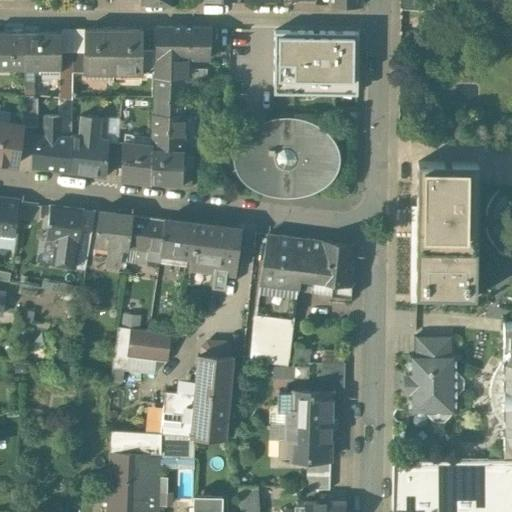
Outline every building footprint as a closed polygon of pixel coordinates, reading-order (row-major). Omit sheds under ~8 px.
[(210,26),(157,26),(156,57),(185,57),(208,57),(210,26)] [(114,29),(84,28),(84,49),(84,69),(85,69),(113,69),(114,29)] [(143,29),(114,29),(113,69),(142,70),(143,29)] [(358,32),(274,31),(273,92),(357,93),(358,32)] [(24,32),(0,32),(0,67),(24,68),(24,32)] [(61,32),(24,32),(24,68),(60,67),(61,67),(61,49),(61,32)] [(73,49),(61,49),(61,67),(60,67),(59,97),(63,97),(72,98),(72,72),(73,49)] [(84,49),(73,49),(72,72),(85,73),(85,69),(84,69),(84,49)] [(185,57),(156,57),(155,80),(184,80),(185,57)] [(184,80),(155,80),(154,114),(183,114),(184,80)] [(72,98),(63,97),(62,115),(72,115),(72,98)] [(183,114),(154,114),(153,148),(183,149),(183,114)] [(62,115),(43,115),(42,136),(71,136),(71,134),(72,115),(62,115)] [(101,119),(81,116),(78,135),(99,138),(101,119)] [(0,121),(0,161),(16,164),(21,127),(21,124),(0,121)] [(283,125),(272,126),(263,129),(256,133),(250,138),(245,144),(242,151),(241,159),(244,167),(248,174),(254,179),(261,183),(269,186),(276,188),(295,188),(303,187),(311,184),(318,180),(324,175),(328,168),(331,161),(331,153),(328,145),(324,139),(317,134),(310,130),(303,127),(295,125),(283,125)] [(78,135),(71,134),(71,136),(70,171),(105,175),(107,140),(99,138),(78,135)] [(42,136),(32,136),(31,166),(70,171),(71,136),(42,136)] [(150,146),(123,143),(121,177),(149,181),(150,148),(150,146)] [(182,185),(183,149),(153,148),(150,148),(149,181),(182,185)] [(478,163),(417,162),(416,205),(410,205),(409,302),(449,303),(450,296),(476,297),(478,163)] [(18,200),(0,197),(0,230),(14,232),(14,231),(18,200)] [(81,209),(50,205),(46,236),(55,238),(77,241),(81,209)] [(95,211),(81,209),(77,241),(74,266),(85,268),(95,211)] [(132,216),(98,211),(93,253),(107,255),(106,262),(120,264),(123,246),(128,247),(132,216)] [(165,220),(132,216),(128,247),(135,248),(160,252),(165,220)] [(195,224),(165,220),(160,252),(159,260),(159,261),(185,265),(187,255),(191,256),(195,224)] [(240,230),(195,224),(191,256),(189,266),(234,272),(240,230)] [(14,232),(0,230),(0,246),(13,248),(16,232),(14,231),(14,232)] [(268,234),(255,232),(253,255),(264,257),(268,234)] [(321,241),(268,234),(264,257),(260,282),(255,318),(252,358),(253,358),(288,358),(297,291),(326,293),(327,281),(315,280),(321,241)] [(77,241),(55,238),(52,264),(74,266),(77,241)] [(353,245),(321,241),(315,280),(327,281),(352,284),(353,245)] [(160,252),(135,248),(134,251),(133,251),(132,259),(145,261),(146,258),(159,260),(160,252)] [(253,255),(242,362),(253,362),(253,358),(252,358),(255,318),(260,282),(264,257),(253,255)] [(352,284),(327,281),(326,293),(326,294),(331,294),(331,296),(352,298),(352,284)] [(126,311),(126,323),(139,324),(140,312),(126,311)] [(511,321),(503,322),(503,338),(511,337),(511,321)] [(169,335),(131,330),(128,357),(166,362),(169,335)] [(450,336),(416,336),(416,355),(450,355),(450,336)] [(511,337),(503,338),(503,359),(500,363),(496,368),(493,373),(491,378),(490,383),(490,388),(489,393),(490,398),(490,401),(491,404),(492,407),(493,410),(495,413),(497,417),(499,420),(503,425),(504,458),(511,458),(511,337)] [(201,354),(197,354),(194,387),(183,387),(178,391),(165,390),(160,433),(159,452),(159,456),(193,457),(195,436),(225,438),(233,355),(229,355),(230,347),(225,341),(206,340),(201,346),(201,354)] [(416,355),(412,356),(412,409),(430,409),(430,412),(435,417),(442,417),(448,412),(448,409),(452,409),(452,391),(454,391),(460,386),(460,379),(454,373),(451,373),(451,355),(450,355),(416,355)] [(333,391),(293,388),(293,394),(281,394),(280,408),(285,408),(284,424),(332,425),(333,391)] [(246,423),(236,423),(235,438),(246,439),(246,423)] [(332,425),(284,424),(284,434),(279,434),(278,453),(291,454),(290,458),(308,459),(331,459),(332,425)] [(159,452),(110,452),(107,511),(157,511),(159,456),(159,452)] [(511,511),(511,458),(504,458),(418,459),(393,459),(392,459),(392,460),(391,511),(511,511)] [(331,459),(308,459),(307,488),(330,489),(331,459)] [(257,511),(256,486),(238,486),(240,511),(257,511)] [(345,511),(346,503),(305,501),(304,511),(345,511)] [(209,511),(209,503),(193,503),(192,511),(209,511)]
